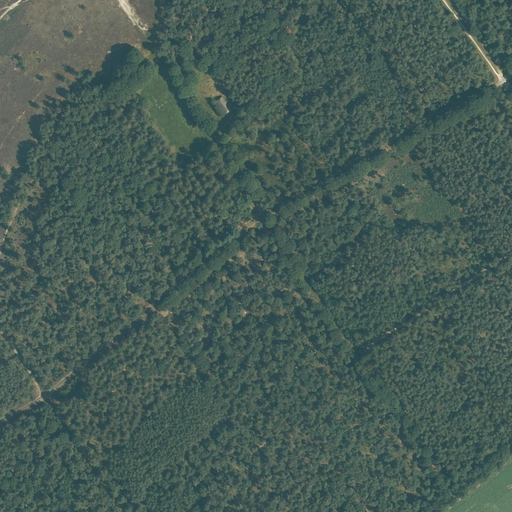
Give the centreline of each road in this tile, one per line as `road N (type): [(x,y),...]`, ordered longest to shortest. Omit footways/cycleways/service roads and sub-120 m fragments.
road 1 (track): [(511,253),(358,354)]
road 2 (track): [(47,398),(124,511)]
